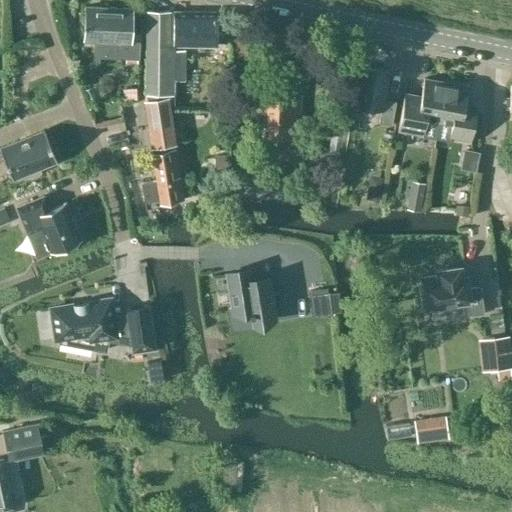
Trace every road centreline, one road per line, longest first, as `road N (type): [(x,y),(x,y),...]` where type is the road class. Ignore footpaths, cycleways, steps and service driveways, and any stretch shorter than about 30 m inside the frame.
road 1 (tertiary): [(255,0),(511,54)]
road 2 (residential): [(35,0),(113,184),(121,231)]
